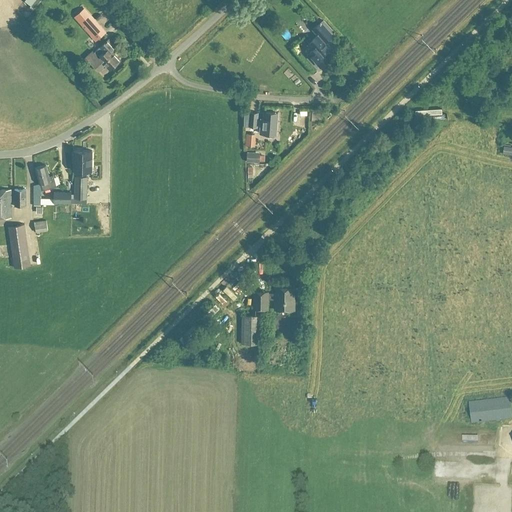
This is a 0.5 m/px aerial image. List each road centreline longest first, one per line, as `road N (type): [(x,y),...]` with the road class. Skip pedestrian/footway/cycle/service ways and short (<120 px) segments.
road 1 (unclassified): [(508,0),(242,256)]
road 2 (residential): [(0,154),(75,133),(167,62)]
road 3 (residential): [(167,62),(196,86),(339,100)]
